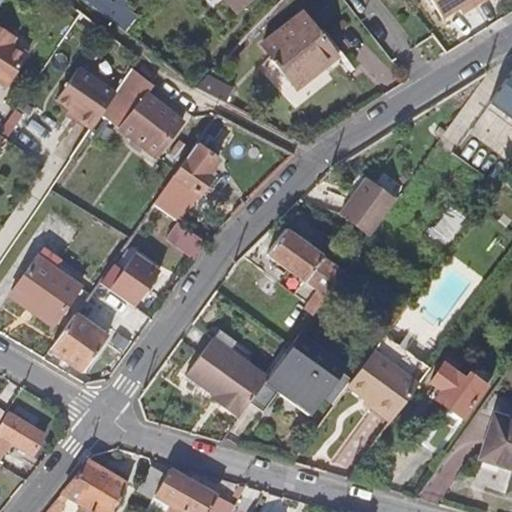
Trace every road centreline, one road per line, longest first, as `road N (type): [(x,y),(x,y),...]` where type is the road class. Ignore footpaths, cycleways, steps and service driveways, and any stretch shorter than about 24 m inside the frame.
road 1 (residential): [(101,416),(226,243),(300,169),(431,86)]
road 2 (residential): [(393,511),(101,416)]
road 3 (residential): [(19,511),(101,416)]
